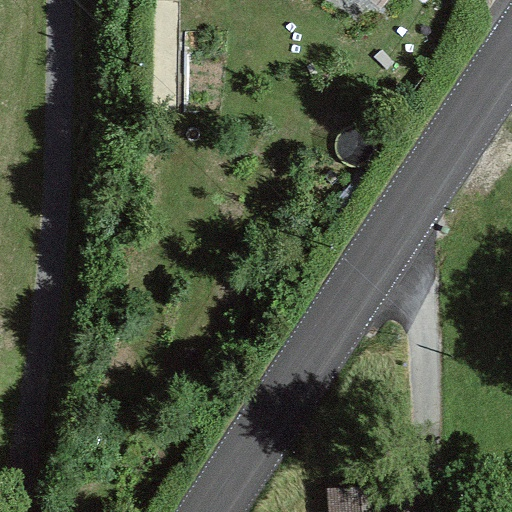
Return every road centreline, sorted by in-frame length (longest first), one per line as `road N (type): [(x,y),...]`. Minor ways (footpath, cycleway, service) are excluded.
road 1 (tertiary): [(511,59),(211,511)]
road 2 (unclassified): [(62,0),(48,344),(10,511)]
